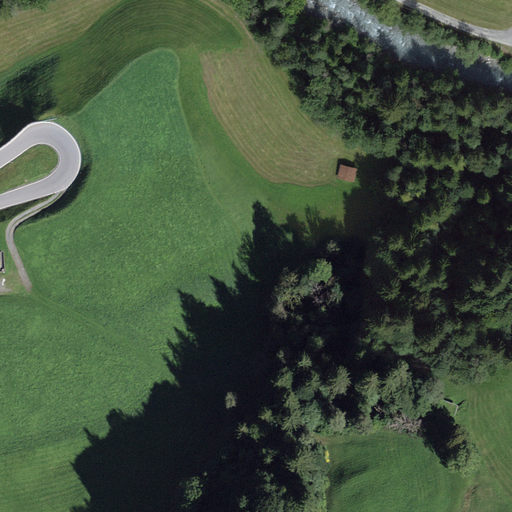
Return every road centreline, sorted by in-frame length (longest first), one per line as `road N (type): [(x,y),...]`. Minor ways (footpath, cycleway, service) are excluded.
road 1 (tertiary): [(0,202),(58,183),(71,154),(43,133),(0,160)]
road 2 (track): [(58,183),(59,194),(9,229),(29,288)]
